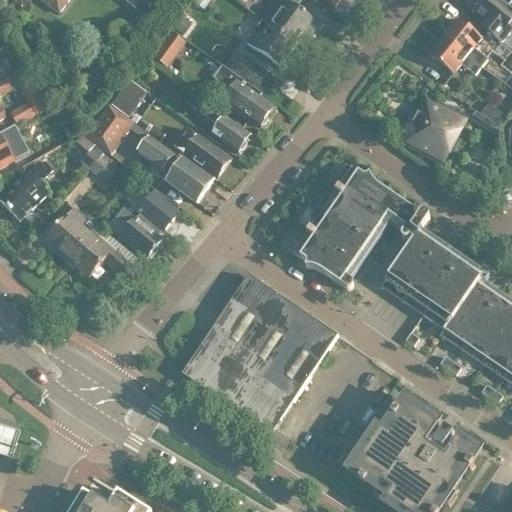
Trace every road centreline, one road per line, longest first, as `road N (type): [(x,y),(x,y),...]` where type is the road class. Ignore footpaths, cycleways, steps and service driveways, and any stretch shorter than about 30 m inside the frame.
road 1 (residential): [(86,389),(221,239),(320,111)]
road 2 (tertiary): [(284,511),(86,389)]
road 3 (unclassified): [(511,227),(505,232),(320,111)]
road 4 (residential): [(320,111),(402,0)]
road 5 (residential): [(29,511),(86,389)]
